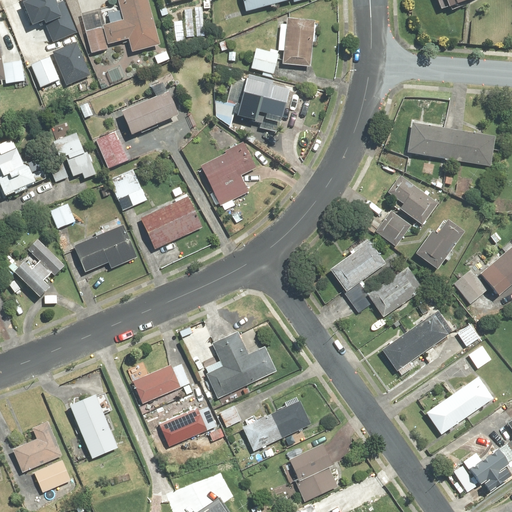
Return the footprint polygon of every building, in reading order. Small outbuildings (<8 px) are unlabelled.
[(24,0),(33,25),(44,21),(52,41),(79,30),(66,0),(62,0),(57,2),(56,0),(24,0)] [(158,45),(146,0),(116,0),(121,21),(101,26),(106,46),(127,41),(129,52),(158,45)] [(164,0),(152,0),(159,19),(169,16),(164,0)] [(240,0),(244,13),(293,1),(292,0),(240,0)] [(442,0),(446,10),(471,0),(442,0)] [(313,22),(286,19),(281,65),(308,68),(313,22)] [(78,41),(54,51),(67,83),(92,73),(78,41)] [(254,49),(250,70),(262,72),(261,77),(272,79),(277,53),(254,49)] [(164,51),(153,56),(157,66),(168,61),(164,51)] [(236,64),(236,53),(226,53),(226,64),(236,64)] [(48,59),(30,67),(41,89),(58,81),(48,59)] [(287,91),(245,80),(234,118),(254,123),(256,115),(279,121),(287,91)] [(166,94),(119,113),(128,136),(175,117),(166,94)] [(87,102),(76,107),(82,121),(94,116),(87,102)] [(493,137),(410,124),(405,154),(489,168),(493,137)] [(93,175),(76,133),(39,148),(54,183),(67,178),(63,166),(58,168),(56,165),(64,162),(71,179),(80,175),(82,180),(93,175)] [(115,133),(94,142),(106,171),(127,162),(115,133)] [(224,154),(199,167),(219,207),(248,193),(240,177),(255,170),(242,143),(223,152),(224,154)] [(0,192),(2,198),(34,185),(26,166),(22,168),(15,150),(0,156),(0,192)] [(106,181),(115,201),(127,196),(132,207),(146,201),(131,170),(106,181)] [(436,205),(398,177),(385,194),(401,206),(397,210),(420,227),(436,205)] [(186,198),(139,219),(153,250),(200,229),(186,198)] [(67,204),(48,212),(56,231),(75,223),(67,204)] [(390,211),(374,233),(395,248),(411,226),(390,211)] [(431,232),(413,255),(435,271),(463,233),(446,220),(435,235),(431,232)] [(121,225),(71,247),(83,274),(106,264),(109,270),(136,259),(121,225)] [(22,263),(11,274),(11,275),(37,299),(48,289),(41,283),(50,275),(53,278),(63,267),(36,241),(26,251),(37,262),(29,270),(22,263)] [(368,242),(327,271),(344,293),(384,265),(368,242)] [(511,246),(477,276),(496,298),(511,284),(511,246)] [(407,269),(366,296),(381,319),(422,292),(407,269)] [(470,271),(450,286),(467,306),(486,291),(470,271)] [(431,314),(379,351),(394,372),(446,335),(431,314)] [(470,324),(455,335),(465,349),(480,339),(470,324)] [(205,375),(216,400),(276,372),(264,347),(247,355),(236,333),(210,345),(221,367),(205,375)] [(480,346),(466,357),(476,371),(491,361),(480,346)] [(170,366),(131,382),(141,405),(179,389),(170,366)] [(476,378),(424,415),(439,436),(491,400),(476,378)] [(93,396),(67,408),(91,460),(116,449),(93,396)] [(298,402),(241,429),(252,452),(309,426),(298,402)] [(149,404),(137,409),(140,417),(153,412),(149,404)] [(195,409),(158,425),(168,448),(205,431),(195,409)] [(34,441),(10,451),(21,475),(61,457),(46,423),(30,430),(34,441)] [(291,478),(303,503),(336,488),(327,469),(329,468),(319,446),(285,462),(293,477),(291,478)] [(495,451),(467,471),(477,486),(506,466),(495,451)] [(60,461),(31,474),(40,495),(70,482),(60,461)] [(461,468),(451,475),(466,495),(475,488),(461,468)]
